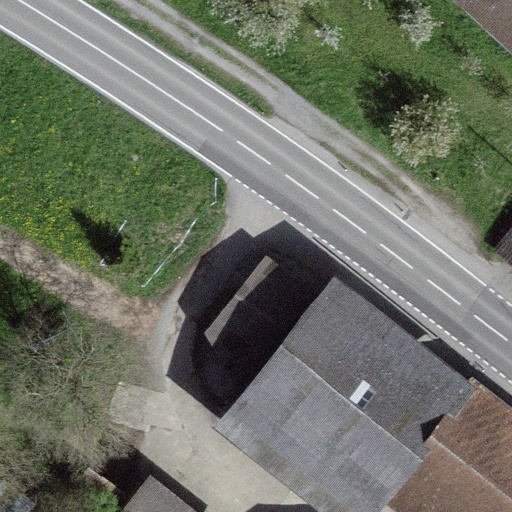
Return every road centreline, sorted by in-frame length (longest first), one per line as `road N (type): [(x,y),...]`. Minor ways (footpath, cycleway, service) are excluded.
road 1 (primary): [(20,0),(191,109),(511,343)]
road 2 (track): [(437,284),(440,225),(414,198),(357,151),(123,0)]
